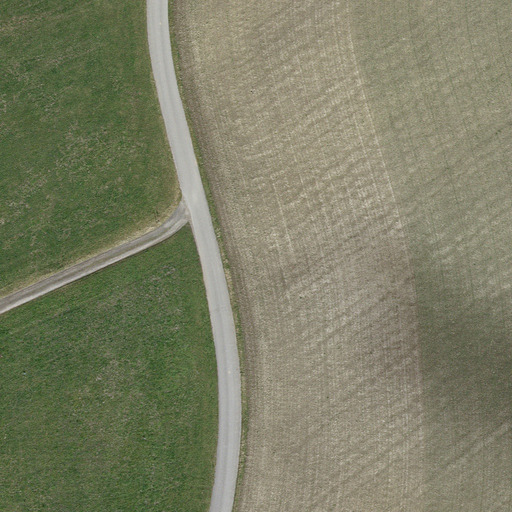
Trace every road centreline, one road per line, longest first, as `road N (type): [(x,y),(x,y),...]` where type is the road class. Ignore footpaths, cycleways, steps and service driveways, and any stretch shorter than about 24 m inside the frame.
road 1 (unclassified): [(223,511),(230,353),(159,42),(160,0)]
road 2 (track): [(0,315),(159,239),(194,198)]
